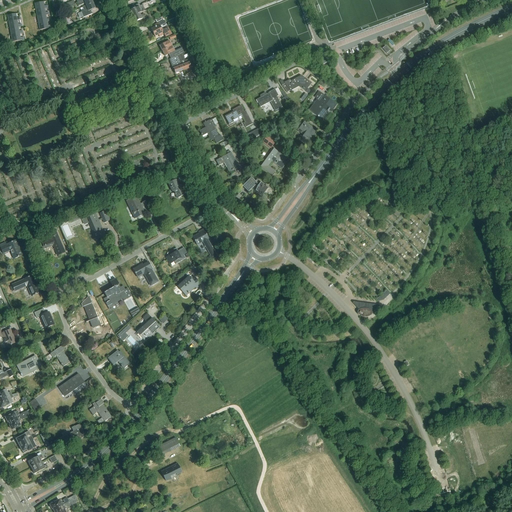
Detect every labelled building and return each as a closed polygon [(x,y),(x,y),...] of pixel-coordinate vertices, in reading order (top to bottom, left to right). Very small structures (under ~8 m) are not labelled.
[(59,0),(51,0),(50,0),(54,9),(62,5),(59,0)] [(43,2),(34,4),(35,7),(36,10),(44,9),(47,8),(47,7),(47,6),(43,6),(43,2)] [(91,10),(95,8),(93,4),(86,7),(83,8),(83,10),(81,11),(82,12),(81,13),(83,18),(92,14),(91,10)] [(129,11),(132,17),(140,13),(145,11),(142,5),(140,6),(139,4),(136,6),(136,8),(129,11)] [(44,9),(36,10),(37,17),(45,15),(48,15),(48,14),(48,12),(45,13),(44,9)] [(134,23),(143,19),(142,19),(146,17),(144,14),(141,16),(140,13),(132,17),(134,23)] [(16,14),(7,15),(7,16),(8,22),(17,21),(20,20),(20,19),(19,18),(16,18),(16,14)] [(45,15),(37,17),(38,24),(46,22),(49,21),(49,20),(49,19),(46,19),(45,15)] [(64,17),(58,19),(61,26),(64,25),(67,24),(65,21),(64,17)] [(17,21),(8,22),(9,29),(18,27),(21,27),(21,25),(21,24),(17,25),(17,21)] [(156,27),(151,29),(153,33),(167,26),(166,24),(164,24),(163,21),(155,25),(156,27)] [(46,22),(38,24),(39,30),(51,28),(50,26),(47,26),(46,22)] [(167,26),(153,33),(155,37),(160,35),(161,36),(164,35),(165,38),(171,35),(167,26)] [(18,27),(9,29),(11,35),(19,34),(22,33),(22,32),(22,31),(19,31),(18,27)] [(19,34),(11,35),(12,42),(24,40),(23,37),(20,38),(19,34)] [(170,41),(159,46),(162,52),(170,48),(172,46),(170,41)] [(170,48),(162,52),(165,57),(169,55),(171,59),(184,52),(182,48),(175,51),(172,46),(170,48)] [(182,54),(177,56),(179,60),(181,66),(183,71),(191,68),(188,60),(185,61),(182,54)] [(327,55),(318,59),(321,66),(330,62),(327,55)] [(177,56),(169,60),(171,63),(173,67),(173,68),(173,69),(175,74),(183,71),(181,66),(179,60),(177,56)] [(223,73),(212,66),(208,73),(219,80),(223,73)] [(291,81),(290,80),(284,83),(285,84),(282,86),(286,93),(289,91),(290,92),(299,87),(305,91),(311,83),(301,76),(291,81)] [(260,96),(260,98),(256,100),(260,107),(270,102),(275,111),(282,107),(277,97),(282,94),(278,88),(275,90),(275,89),(268,93),(269,94),(267,95),(265,93),(260,96)] [(290,102),(286,96),(282,99),(286,105),(290,102)] [(319,102),(317,100),(309,111),(321,120),(327,112),(329,113),(336,104),(324,96),(319,102)] [(236,111),(225,117),(229,125),(234,122),(233,121),(242,116),(245,123),(244,123),(246,128),(253,124),(246,111),(244,112),(241,106),(235,109),(236,111)] [(205,123),(207,126),(205,127),(206,128),(200,131),(202,136),(207,134),(211,141),(214,140),(216,144),(223,140),(220,136),(219,136),(214,127),(215,126),(212,120),(209,121),(205,123)] [(304,122),(299,129),(305,134),(299,141),(305,146),(317,131),(304,122)] [(256,130),(245,136),(248,141),(259,135),(256,130)] [(267,137),(262,144),(271,150),(276,143),(267,137)] [(273,161),(276,163),(275,164),(276,165),(282,169),(287,163),(285,161),(287,159),(274,149),(260,168),(272,176),(275,172),(272,169),(271,169),(267,166),(271,161),(272,161),(273,161)] [(234,170),(239,168),(230,151),(227,152),(228,154),(226,156),(226,155),(216,161),(219,166),(225,163),(230,172),(234,170)] [(251,177),(242,186),(248,192),(253,188),(263,195),(268,188),(257,179),(255,182),(251,177)] [(180,188),(176,180),(169,183),(172,191),(174,191),(175,193),(175,194),(175,195),(176,195),(177,198),(185,195),(181,187),(180,188)] [(140,204),(137,196),(127,201),(135,218),(145,214),(143,211),(151,207),(148,200),(140,204)] [(102,219),(104,223),(111,220),(107,210),(99,213),(102,219)] [(84,224),(89,222),(96,239),(104,235),(95,215),(83,221),(84,224)] [(50,240),(43,243),(46,248),(53,245),(57,255),(65,252),(55,230),(47,233),(50,240)] [(199,233),(199,234),(193,238),(197,245),(203,242),(211,256),(209,257),(210,260),(217,257),(208,240),(209,239),(204,230),(199,233)] [(24,255),(22,250),(21,251),(16,240),(7,244),(7,245),(0,248),(3,254),(10,251),(14,259),(24,255)] [(176,248),(167,254),(169,256),(166,258),(170,264),(175,262),(176,264),(186,259),(182,251),(179,253),(176,248)] [(144,274),(148,282),(149,281),(152,286),(159,282),(152,270),(153,269),(149,262),(143,265),(142,265),(133,270),(138,278),(144,274)] [(24,279),(24,280),(12,285),(12,286),(14,291),(15,291),(27,286),(31,296),(40,293),(32,275),(24,279)] [(186,296),(188,293),(189,294),(189,293),(197,286),(198,287),(201,285),(194,277),(192,279),(189,276),(178,287),(186,296)] [(120,288),(119,285),(116,279),(110,282),(113,287),(111,288),(111,287),(103,292),(107,298),(104,300),(107,306),(108,307),(117,302),(123,299),(124,301),(128,299),(132,297),(128,289),(125,290),(123,286),(121,287),(120,288)] [(388,290),(379,299),(382,303),(392,293),(388,290)] [(81,304),(82,307),(83,307),(89,321),(90,321),(92,328),(100,325),(99,321),(99,320),(98,317),(97,318),(92,303),(89,304),(85,300),(81,304)] [(377,305),(354,302),(353,303),(360,312),(360,313),(359,314),(360,315),(360,316),(361,316),(362,317),(363,317),(364,317),(365,318),(366,318),(367,318),(368,317),(369,317),(370,317),(370,316),(371,315),(371,314),(378,308),(377,305)] [(43,309),(34,313),(36,318),(40,316),(45,329),(54,325),(48,312),(45,314),(43,309)] [(152,318),(137,332),(145,341),(160,327),(152,318)] [(2,334),(0,329),(0,337),(2,337),(7,347),(16,343),(11,330),(2,334)] [(62,345),(50,354),(53,358),(56,356),(63,367),(70,362),(63,351),(65,349),(62,345)] [(123,354),(121,356),(117,351),(107,359),(112,365),(118,360),(124,369),(130,364),(123,354)] [(42,368),(36,355),(16,365),(22,377),(42,368)] [(10,369),(3,373),(0,374),(0,378),(2,378),(8,375),(9,377),(13,375),(10,369)] [(78,374),(58,388),(65,397),(85,383),(78,374)] [(0,400),(12,395),(10,392),(8,393),(6,389),(2,391),(3,392),(0,393),(0,400)] [(13,403),(11,399),(13,398),(18,396),(17,393),(12,395),(0,400),(0,407),(0,408),(9,404),(9,405),(13,403)] [(35,399),(29,403),(35,412),(41,408),(35,399)] [(104,404),(101,400),(100,401),(99,399),(92,404),(94,407),(89,410),(93,415),(99,411),(101,414),(100,415),(102,418),(97,421),(99,424),(105,420),(106,422),(112,418),(103,405),(104,404)] [(24,419),(27,418),(24,412),(18,415),(17,412),(6,417),(5,418),(8,424),(23,416),(24,419)] [(20,426),(18,422),(20,421),(19,420),(21,419),(22,420),(24,419),(23,416),(8,424),(11,430),(12,430),(20,426)] [(79,424),(75,427),(75,426),(71,428),(73,432),(66,435),(71,444),(76,441),(77,442),(78,442),(79,442),(80,440),(79,440),(86,437),(79,424)] [(22,437),(16,439),(19,445),(32,439),(31,436),(28,437),(28,438),(27,439),(27,438),(25,434),(21,436),(22,437)] [(62,448),(67,446),(63,437),(56,440),(59,445),(61,446),(62,448)] [(175,438),(157,447),(162,456),(180,447),(175,438)] [(32,439),(19,445),(23,452),(27,449),(28,451),(32,449),(37,446),(33,439),(32,439)] [(28,461),(31,468),(42,462),(40,459),(42,457),(41,455),(36,457),(35,457),(32,458),(32,459),(28,461)] [(55,456),(49,458),(52,464),(57,461),(55,456)] [(43,466),(42,462),(31,468),(34,474),(38,472),(39,472),(42,471),(42,470),(47,467),(46,465),(43,466)] [(166,481),(172,480),(170,477),(176,474),(177,476),(182,472),(178,463),(161,472),(166,481)] [(64,500),(63,500),(64,502),(62,503),(62,502),(60,503),(59,500),(50,505),(53,511),(54,511),(69,503),(68,500),(66,498),(64,499),(64,500)] [(65,508),(66,507),(68,509),(69,509),(71,508),(69,503),(54,511),(64,511),(64,510),(65,509),(65,508)]
